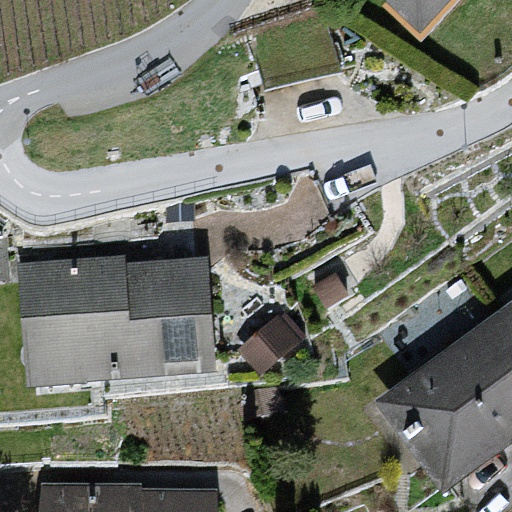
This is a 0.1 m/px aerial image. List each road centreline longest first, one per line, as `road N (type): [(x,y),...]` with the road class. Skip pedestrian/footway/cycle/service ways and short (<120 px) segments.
road 1 (unclassified): [(511,105),(494,123),(135,190),(29,200),(0,169)]
road 2 (unclassified): [(0,118),(80,95),(153,59),(227,0)]
